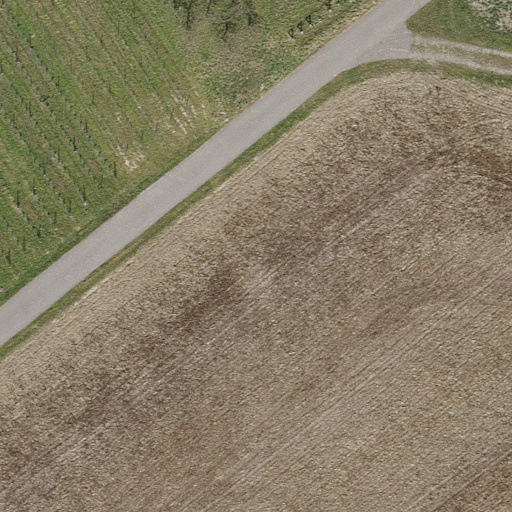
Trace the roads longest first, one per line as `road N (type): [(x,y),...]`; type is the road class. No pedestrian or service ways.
road 1 (track): [(0,328),(408,0)]
road 2 (track): [(511,62),(363,36)]
